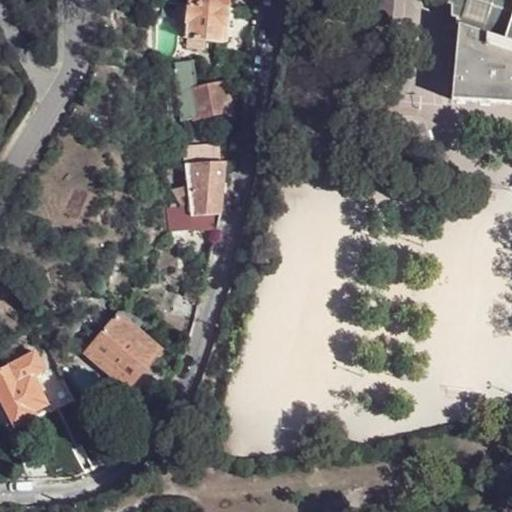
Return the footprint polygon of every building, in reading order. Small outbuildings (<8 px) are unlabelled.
[(192,0),(192,4),(230,8),(231,0),(192,0)] [(391,0),(330,0),(329,19),(389,25),(391,0)] [(511,0),(461,0),(459,25),(509,41),(511,30),(511,0)] [(188,38),(225,42),(227,27),(229,27),(230,8),(192,4),(191,6),(190,5),(188,6),(181,12),(180,15),(181,18),(186,25),(188,26),(190,26),(188,38)] [(511,30),(509,41),(459,25),(453,99),(511,102),(511,30)] [(175,63),(178,92),(198,88),(196,63),(175,63)] [(178,92),(181,122),(233,109),(227,81),(203,87),(198,88),(178,92)] [(185,149),(187,165),(221,163),(220,147),(185,149)] [(212,215),(221,214),(226,163),(221,163),(187,165),(192,209),(193,217),(212,215)] [(168,237),(195,236),(193,217),(192,209),(166,212),(168,237)] [(193,217),(195,236),(214,235),(212,215),(193,217)] [(120,315),(88,353),(129,388),(162,350),(120,315)] [(90,323),(75,332),(78,337),(75,339),(80,346),(97,337),(90,323)] [(49,346),(59,367),(70,361),(60,340),(49,346)] [(0,405),(0,408),(9,426),(16,423),(17,425),(37,414),(36,412),(49,405),(34,376),(46,370),(37,354),(36,352),(0,372),(0,392),(6,403),(0,405)] [(21,456),(30,480),(50,479),(38,449),(21,456)]
